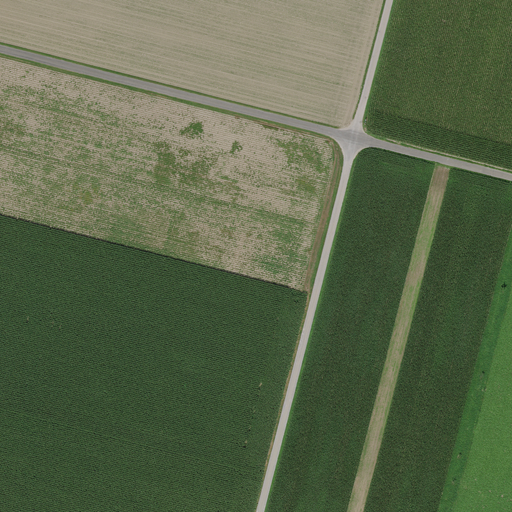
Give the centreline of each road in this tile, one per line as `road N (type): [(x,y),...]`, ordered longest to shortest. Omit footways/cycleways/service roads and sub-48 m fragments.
road 1 (track): [(260,511),(390,0)]
road 2 (unclassified): [(511,177),(0,47)]
